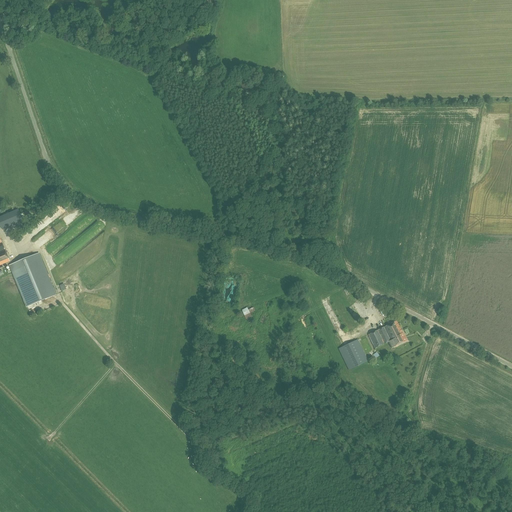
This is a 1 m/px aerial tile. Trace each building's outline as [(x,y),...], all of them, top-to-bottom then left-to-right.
[(0,217),(0,224),(2,229),(12,225),(23,220),(18,209),(0,217)] [(59,215),(55,209),(44,216),(50,225),(58,220),(56,217),(59,215)] [(0,265),(10,261),(0,238),(0,265)] [(27,308),(56,296),(39,254),(10,265),(27,308)] [(371,313),(365,304),(364,305),(359,298),(353,302),(364,318),(371,313)] [(253,307),(248,309),(247,308),(242,310),(246,318),(251,316),(250,313),(255,310),(253,307)] [(397,321),(367,335),(374,349),(388,342),(391,349),(407,341),(402,331),(401,331),(397,321)] [(349,371),(368,361),(358,339),(339,349),(349,371)]
